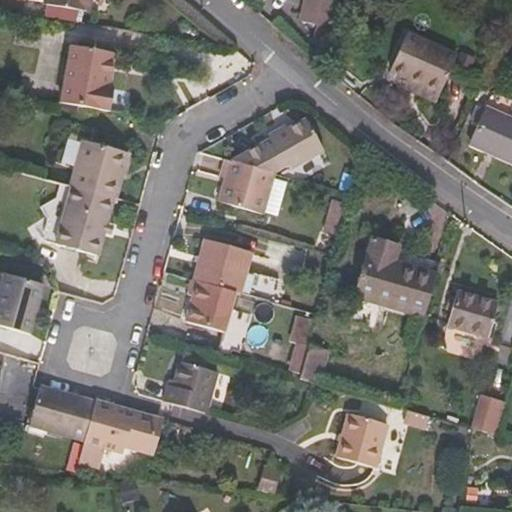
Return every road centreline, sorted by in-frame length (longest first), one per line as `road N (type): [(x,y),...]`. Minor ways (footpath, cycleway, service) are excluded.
road 1 (residential): [(301,74),(272,100),(179,144),(136,324)]
road 2 (residential): [(511,227),(423,171),(301,74)]
road 3 (residential): [(136,324),(68,306),(52,376),(118,393)]
